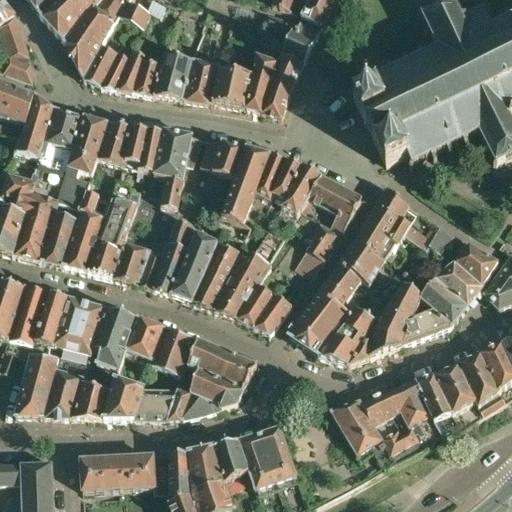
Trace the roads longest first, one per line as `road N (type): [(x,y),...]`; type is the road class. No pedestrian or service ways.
road 1 (residential): [(0,279),(140,313),(268,362)]
road 2 (residential): [(314,400),(183,440),(67,443)]
road 3 (residential): [(290,144),(69,100)]
road 4 (residential): [(268,362),(382,186)]
road 5 (residential): [(314,400),(467,342)]
road 6 (residential): [(290,144),(299,105),(348,0)]
road 7 (residential): [(493,254),(382,186)]
